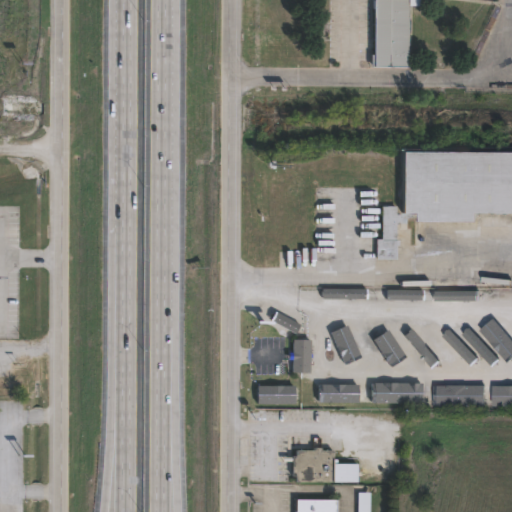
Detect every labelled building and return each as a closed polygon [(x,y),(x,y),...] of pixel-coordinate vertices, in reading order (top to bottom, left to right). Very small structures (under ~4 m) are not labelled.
[(422,0),(422,5),(412,5),(410,67),(373,66),(373,54),(375,54),(376,0),(422,0)] [(511,212),(478,212),(478,221),(413,220),(413,218),(413,212),(402,212),(403,150),(511,150),(511,212)] [(398,259),(378,260),(378,257),(378,239),(383,239),(383,207),(398,207),(398,224),(398,259)] [(360,298),(325,298),(325,288),(361,289),(360,298)] [(416,299),(369,300),(369,289),(415,288),(416,299)] [(481,288),(481,290),(503,290),(503,291),(503,300),(456,300),(456,299),(435,299),(435,289),(481,288)] [(511,301),(511,289),(495,290),(495,301),(511,301)] [(418,323),(378,323),(378,333),(393,333),(387,342),(356,319),(344,334),(320,314),(308,329),(335,351),(346,338),(384,367),(396,352),(410,363),(414,363),(417,359),(418,323)] [(478,326),(488,371),(508,366),(498,322),(478,326)] [(472,366),(472,347),(474,347),(474,325),(422,325),(422,366),(472,366)] [(312,340),(312,373),(303,373),(294,373),(294,360),(291,360),(291,353),(295,353),(295,340),(308,340),(312,340)] [(256,402),(254,402),(254,385),(303,384),(303,402),(302,402),(256,402)] [(511,385),(511,406),(493,406),(459,406),(459,407),(423,407),(423,406),(407,405),(407,407),(376,406),(376,388),(381,388),(381,385),(431,386),(431,388),(441,388),(441,386),(470,386),(470,385),(511,385)] [(357,406),(316,406),(316,387),(330,387),(330,386),(368,386),(368,405),(357,405),(357,406)] [(323,451),(335,451),(335,483),(295,482),(295,456),(298,456),(298,451),(307,451),(314,451),(314,448),(323,448),(323,451)] [(372,493),(371,511),(358,511),(359,493),(370,493),(372,493)] [(340,500),(339,511),(296,511),(296,499),(340,500)]
